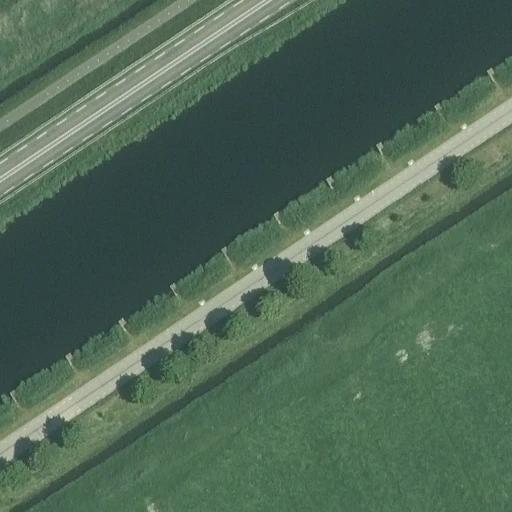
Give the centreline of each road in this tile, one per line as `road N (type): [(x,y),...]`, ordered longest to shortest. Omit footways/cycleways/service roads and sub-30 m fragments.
road 1 (unclassified): [(0,454),(511,110)]
road 2 (secondary): [(0,180),(266,0)]
